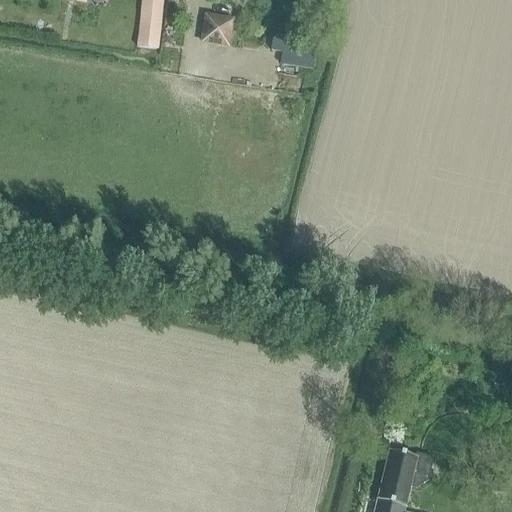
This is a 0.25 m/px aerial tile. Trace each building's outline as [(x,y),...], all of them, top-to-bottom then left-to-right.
[(137,49),(157,51),(162,3),(152,2),(142,1),(137,49)] [(205,16),(202,42),(228,46),(232,20),(205,16)] [(274,42),(272,50),(283,52),(313,57),(315,43),(286,38),(285,44),(274,42)] [(433,458),(415,454),(414,458),(388,451),(373,511),(402,511),(408,487),(415,489),(428,482),(433,458)] [(494,476),(492,487),(506,490),(508,480),(494,476)]
